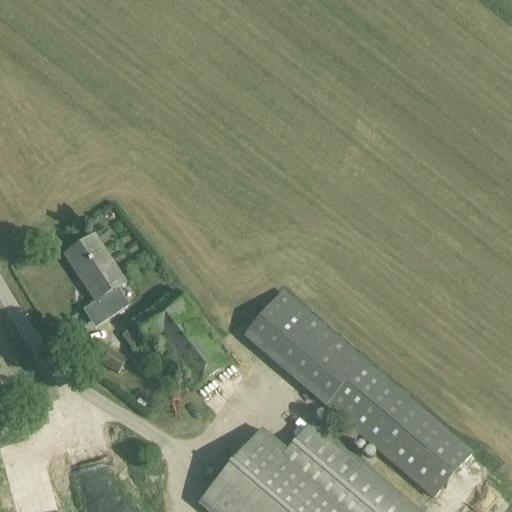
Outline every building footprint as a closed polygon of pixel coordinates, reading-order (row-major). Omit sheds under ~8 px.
[(94,238),(83,246),(66,257),(97,303),(100,301),(112,319),(128,309),(116,291),(125,285),(94,238)] [(473,455),(284,292),(244,338),(434,500),(473,455)] [(177,294),(138,324),(123,337),(136,354),(154,340),(193,390),(228,362),(190,314),(192,312),(177,294)] [(103,346),(95,360),(118,375),(127,361),(103,346)] [(287,452),(262,431),(198,507),(204,511),(418,511),(313,422),(287,452)]
